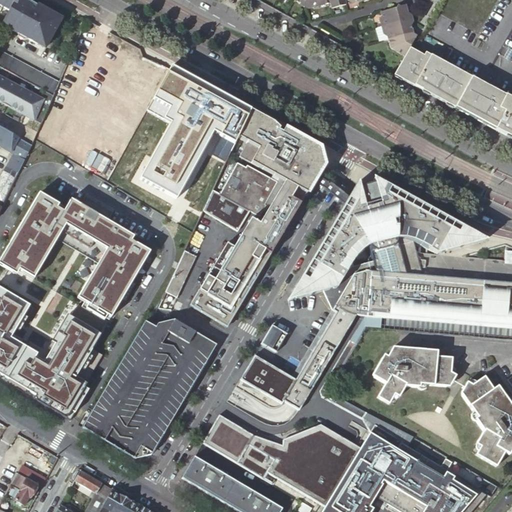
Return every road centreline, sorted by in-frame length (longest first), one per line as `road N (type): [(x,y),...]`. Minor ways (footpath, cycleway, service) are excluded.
road 1 (unclassified): [(151,493),(360,139)]
road 2 (primary): [(511,168),(203,0)]
road 3 (primary): [(108,0),(360,139)]
road 4 (primary): [(360,139),(511,221)]
